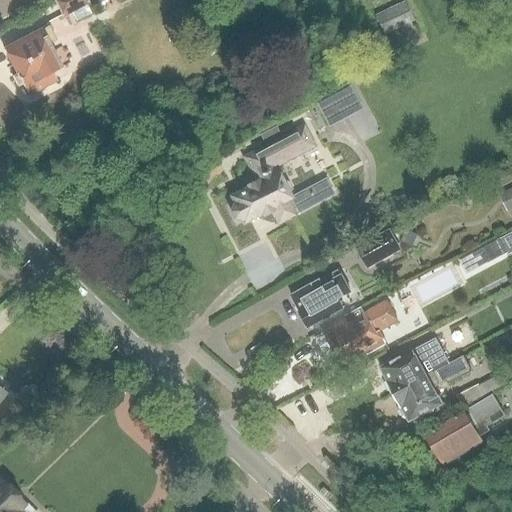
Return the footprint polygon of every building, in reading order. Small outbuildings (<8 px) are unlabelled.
[(54,0),(64,17),(72,13),(76,22),(92,13),(87,5),(90,3),(88,0),(54,0)] [(405,0),(403,0),(377,13),(386,33),(415,19),(405,0)] [(15,74),(14,76),(14,80),(15,82),(16,84),(19,85),(21,85),(23,88),(31,84),(35,91),(56,80),(51,73),(60,68),(44,37),(51,34),(47,27),(3,50),(15,74)] [(322,100),(333,123),(368,108),(358,85),(322,100)] [(278,178),(276,179),(271,169),(313,147),(302,127),(242,158),(254,180),(245,185),(246,189),(230,197),(234,205),(232,206),(230,213),(233,218),(239,220),(241,219),(244,223),(260,215),(262,218),(272,213),(277,223),(292,215),(285,201),(289,199),(278,178)] [(511,188),(501,194),(510,211),(511,209),(511,188)] [(392,229),(358,247),(370,269),(404,251),(392,229)] [(406,232),(401,243),(411,247),(416,236),(406,232)] [(511,234),(500,240),(507,253),(511,250),(511,234)] [(500,240),(481,250),(488,263),(507,253),(500,240)] [(342,268),(318,282),(291,297),(308,328),(339,310),(337,305),(356,294),(342,268)] [(431,269),(409,299),(421,308),(443,278),(431,269)] [(371,311),(371,312),(364,316),(364,315),(346,325),(349,331),(328,343),(340,363),(362,350),(365,355),(384,344),(378,332),(397,322),(386,303),(371,311)] [(425,377),(448,366),(434,340),(380,369),(393,395),(425,378),(425,377)] [(462,358),(448,366),(425,377),(425,378),(393,395),(399,406),(398,410),(401,416),(405,417),(408,423),(424,414),(428,415),(432,413),(432,410),(440,406),(431,388),(445,381),(446,384),(470,372),(462,358)] [(481,386),(460,397),(465,408),(510,385),(505,375),(482,387),(481,386)] [(502,415),(490,396),(424,436),(442,466),(480,443),(476,436),(487,430),(484,426),(502,415)] [(0,511),(29,511),(1,481),(0,481),(0,511)]
